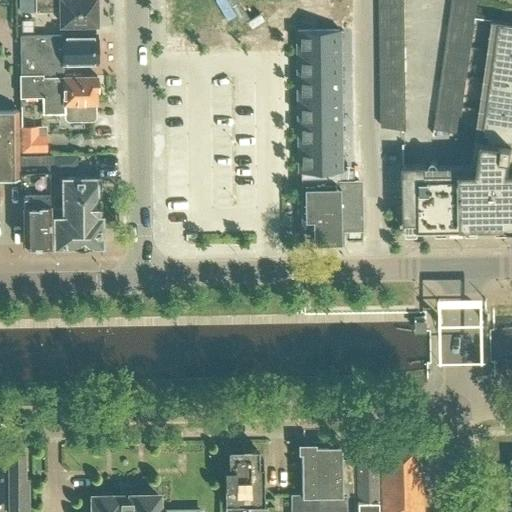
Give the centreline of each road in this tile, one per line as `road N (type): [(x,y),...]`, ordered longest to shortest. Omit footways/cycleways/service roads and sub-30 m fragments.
road 1 (unclassified): [(455,407),(0,418)]
road 2 (secondary): [(457,269),(140,274)]
road 3 (tertiary): [(140,274),(135,0)]
road 4 (secondary): [(140,274),(0,283)]
road 5 (tertiary): [(455,407),(457,269)]
